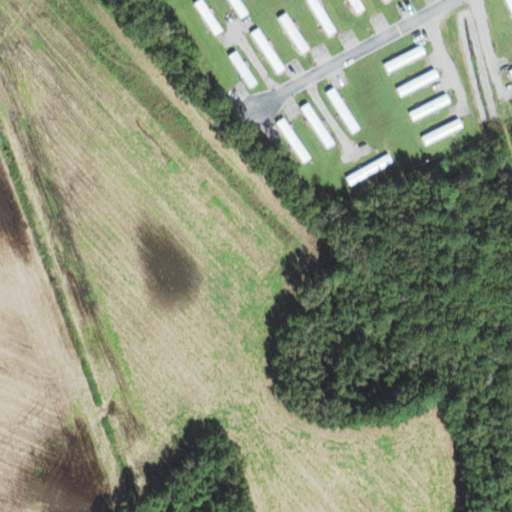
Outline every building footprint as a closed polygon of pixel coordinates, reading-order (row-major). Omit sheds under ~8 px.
[(194,0),(190,3),(211,36),(219,31),(198,0),(194,0)] [(304,0),(323,37),(331,33),(314,0),(304,0)] [(361,8),(355,0),(346,0),(354,12),(361,8)] [(502,0),(511,23),(511,2),(511,0),(502,0)] [(274,18),(298,54),(306,49),(281,13),(274,18)] [(247,33),(273,74),(281,69),(254,28),(247,33)] [(380,64),(384,73),(422,55),(418,46),(380,64)] [(225,56),(246,88),(253,83),(232,51),(225,56)] [(393,89),(398,98),(435,77),(431,69),(393,89)] [(322,92),(348,134),(356,129),(330,88),(322,92)] [(405,112),(409,120),(448,104),(444,95),(405,112)] [(296,108),(324,148),(331,143),(303,103),(296,108)] [(272,123),(300,163),(307,158),(280,117),(272,123)] [(418,138),(422,146),(459,126),(454,118),(418,138)] [(342,178),(347,187),(390,163),(385,154),(342,178)]
